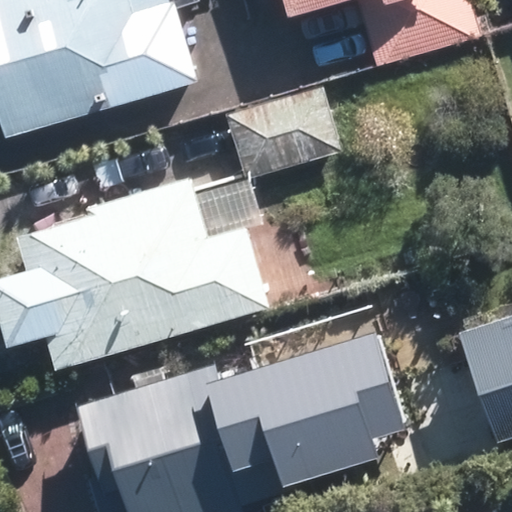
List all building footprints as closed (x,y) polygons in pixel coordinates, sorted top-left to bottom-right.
[(0,0),(0,147),(193,88),(168,8),(124,21),(117,0),(0,0)] [(265,0),(274,29),(355,6),(374,69),(478,39),(466,0),(265,0)] [(319,89),(221,120),(242,185),(340,154),(319,89)] [(48,379),(264,315),(239,234),(202,245),(184,185),(75,217),(78,225),(7,246),(17,279),(0,283),(0,355),(38,345),(48,379)] [(268,352),(64,417),(92,505),(112,499),(116,511),(235,511),(296,492),(279,437),(381,405),(349,305),(261,333),(268,352)] [(511,321),(444,343),(479,453),(511,442),(511,321)]
